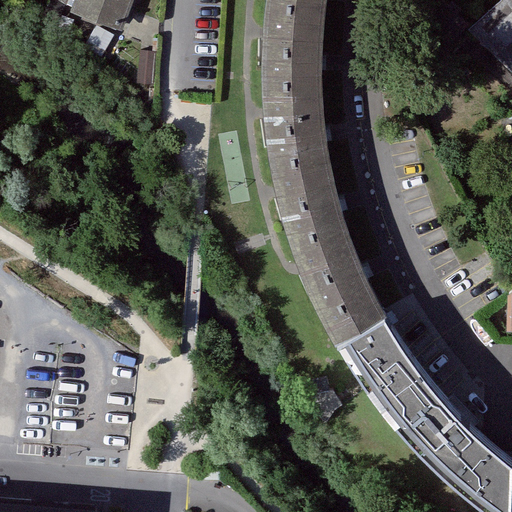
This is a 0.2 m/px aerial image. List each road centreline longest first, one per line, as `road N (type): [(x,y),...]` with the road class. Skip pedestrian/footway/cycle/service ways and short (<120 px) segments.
road 1 (residential): [(511,392),(446,318),(396,215),(372,105),(372,0)]
road 2 (residential): [(0,476),(175,489)]
